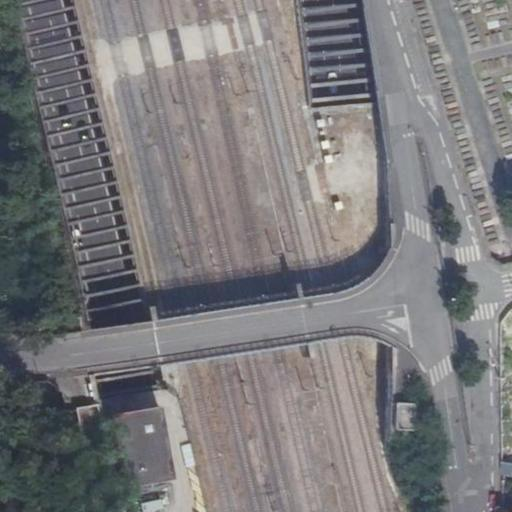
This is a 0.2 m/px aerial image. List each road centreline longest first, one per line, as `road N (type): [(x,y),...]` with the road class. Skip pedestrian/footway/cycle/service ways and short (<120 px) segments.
road 1 (motorway): [(39,0),(117,322),(145,511)]
road 2 (motorway): [(340,511),(347,266),(319,0)]
road 3 (residential): [(469,511),(484,469),(473,290),(430,128),(397,87)]
road 4 (residential): [(427,300),(60,356),(0,357)]
road 5 (residential): [(427,300),(397,87)]
road 6 (residential): [(466,511),(427,300)]
